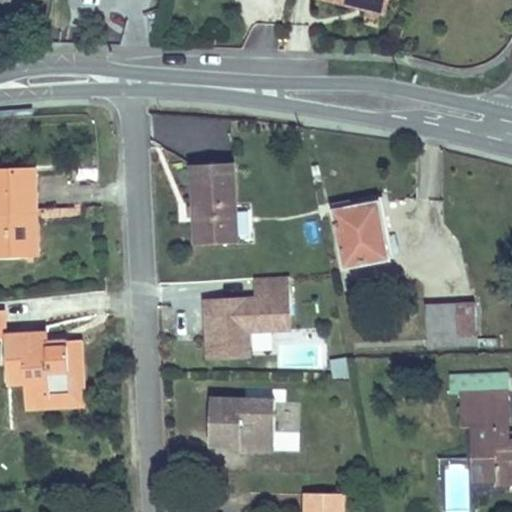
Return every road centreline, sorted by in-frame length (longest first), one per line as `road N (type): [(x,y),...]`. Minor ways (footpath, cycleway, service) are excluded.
road 1 (residential): [(151,511),(131,91)]
road 2 (tertiary): [(511,115),(353,83),(132,73)]
road 3 (tertiary): [(131,91),(285,103),(508,150)]
road 4 (unknown): [(51,0),(132,11),(139,19),(132,73)]
road 5 (tertiary): [(132,73),(70,66),(0,77)]
road 6 (tertiary): [(0,92),(131,91)]
